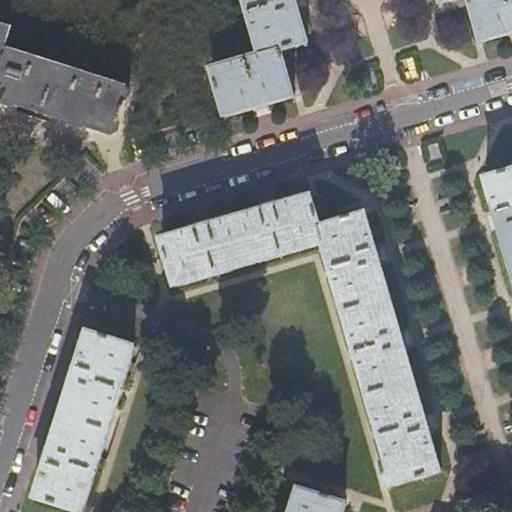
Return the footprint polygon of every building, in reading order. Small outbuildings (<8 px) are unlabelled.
[(511,0),(243,0),(259,55),(210,69),(225,118),(295,98),(284,52),(310,44),(297,0),(442,0),(444,4),(457,0),(459,6),(466,4),(465,0),(470,0),(483,43),(511,34),(511,0)] [(12,30),(0,26),(0,98),(109,134),(118,129),(128,98),(124,88),(5,49),(12,30)] [(511,169),(485,178),(511,266),(511,169)] [(313,195),(162,239),(176,288),(324,245),(387,462),(382,463),(388,488),(442,473),(368,214),(366,214),(364,206),(340,213),(343,220),(322,226),(313,195)] [(85,511),(136,347),(87,332),(35,499),(73,511),(85,511)] [(343,511),(346,505),(299,490),(291,511),(343,511)]
